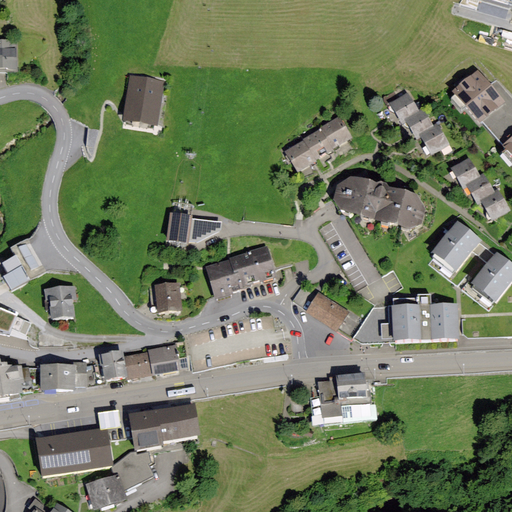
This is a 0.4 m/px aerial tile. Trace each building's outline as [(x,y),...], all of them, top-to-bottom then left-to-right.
[(17,43),(0,42),(0,72),(18,72),(17,43)] [(478,73),(452,95),(480,127),(506,105),(478,73)] [(165,83),(131,77),(124,124),(158,130),(165,83)] [(417,113),(407,95),(389,106),(399,123),(404,121),(417,113)] [(423,110),(417,113),(404,121),(415,139),(419,137),(433,128),(423,110)] [(320,130),(321,130),(333,151),(352,140),(339,119),(320,130)] [(437,125),(433,128),(419,137),(431,157),(450,146),(437,125)] [(302,142),(303,143),(315,164),(334,152),(333,151),(321,130),(302,142)] [(511,140),(502,149),(511,160),(511,140)] [(303,143),(285,154),(298,176),(316,165),(315,164),(303,143)] [(469,160),(451,171),(462,190),(465,188),(480,179),(469,160)] [(484,177),(480,179),(465,188),(477,206),(480,203),(495,194),(484,177)] [(351,181),(337,188),(334,204),(339,215),(410,233),(422,226),(425,211),(418,198),(389,191),(387,186),(381,184),(376,187),(351,181)] [(498,192),(495,194),(480,203),(492,223),(510,212),(498,192)] [(191,243),(198,244),(221,232),(222,223),(193,220),(193,217),(171,215),(167,244),(170,245),(190,247),(191,243)] [(482,243),(458,224),(432,257),(456,276),(474,254),(481,245),(482,243)] [(31,243),(13,252),(16,258),(32,286),(50,278),(31,243)] [(481,245),(474,254),(489,265),(497,256),(481,245)] [(269,247),(203,268),(214,303),(244,294),(243,290),(279,278),(269,247)] [(511,287),(511,265),(498,254),(497,256),(489,265),(472,287),(496,307),(511,287)] [(32,286),(16,258),(0,268),(0,275),(14,294),(32,286)] [(181,286),(158,289),(161,316),(184,313),(181,286)] [(75,288),(44,292),(46,312),(51,312),(52,323),(76,320),(73,302),(76,301),(75,288)] [(350,312),(321,295),(309,315),(339,332),(350,312)] [(359,327),(361,348),(460,341),(458,309),(435,311),(434,297),(420,298),(420,308),(369,311),(370,326),(359,327)] [(0,335),(9,337),(12,331),(17,318),(0,310),(0,335)] [(32,324),(17,318),(12,331),(26,337),(32,324)] [(175,349),(149,354),(153,378),(179,373),(175,349)] [(112,355),(101,357),(106,384),(128,379),(124,359),(123,353),(112,355)] [(149,354),(124,359),(128,379),(129,383),(153,378),(149,354)] [(0,402),(23,399),(21,385),(25,385),(22,368),(13,370),(13,368),(8,369),(8,366),(1,367),(0,363),(0,402)] [(76,364),(76,367),(76,389),(87,389),(87,364),(76,364)] [(76,367),(40,368),(41,394),(76,393),(76,389),(76,367)] [(370,378),(322,383),(325,412),(373,406),(370,378)] [(195,409),(129,417),(134,452),(134,457),(153,454),(165,453),(164,446),(199,442),(195,409)] [(98,416),(101,432),(106,431),(121,429),(119,412),(98,416)] [(101,432),(36,442),(42,481),(112,470),(106,431),(101,432)] [(118,477),(123,495),(155,481),(148,467),(155,465),(153,454),(134,457),(134,452),(112,470),(114,478),(118,477)] [(114,478),(85,487),(92,511),(99,511),(126,504),(123,495),(118,477),(114,478)] [(52,511),(54,510),(35,498),(28,510),(31,511),(52,511)]
